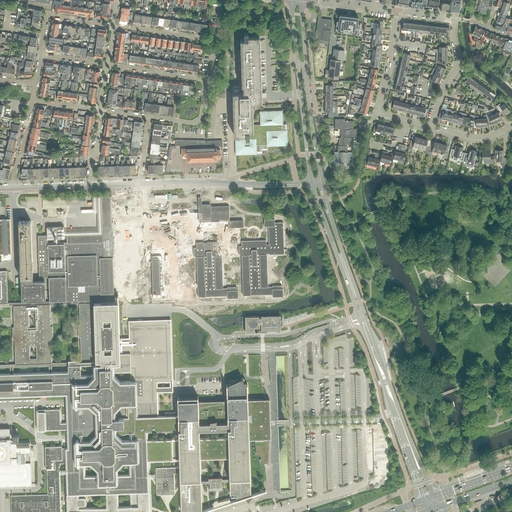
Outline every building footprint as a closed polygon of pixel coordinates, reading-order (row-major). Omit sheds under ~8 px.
[(53,0),(53,3),(55,4),(54,11),(60,12),(61,0),(53,0)] [(484,7),(485,5),(481,5),(482,0),(476,0),(474,10),(480,11),(481,6),(484,7)] [(491,9),(492,6),(491,5),(486,4),(487,2),(487,0),(482,0),(481,5),(485,5),(484,7),(481,6),(480,11),(485,13),(486,8),(491,9)] [(506,15),(507,15),(509,5),(510,0),(500,0),(500,1),(503,2),(500,12),(502,13),(506,15)] [(440,8),(440,11),(449,12),(450,3),(441,3),(440,8)] [(41,10),(41,9),(27,7),(27,10),(34,11),(33,15),(41,16),(42,11),(41,10)] [(124,7),(122,7),(121,14),(131,15),(132,12),(129,12),(130,8),(124,7)] [(153,17),(152,25),(157,26),(160,11),(157,11),(156,17),(153,17)] [(21,17),(20,22),(20,25),(22,25),(22,26),(24,26),(25,26),(26,23),(26,22),(26,20),(27,18),(23,17),(23,13),(20,12),(18,12),(17,17),(21,17)] [(134,16),(131,15),(121,14),(120,21),(123,21),(124,21),(127,22),(128,19),(128,18),(134,19),(134,16)] [(175,20),(171,19),(170,25),(170,28),(176,29),(177,20),(178,15),(175,14),(175,17),(176,17),(175,20)] [(336,26),(335,30),(338,31),(359,34),(360,23),(358,22),(358,18),(340,15),(339,20),(337,20),(336,26)] [(191,16),(190,19),(194,20),(193,23),(190,22),(189,28),(188,30),(194,31),(197,16),(193,16),(193,17),(191,16)] [(500,31),(505,33),(506,30),(507,28),(508,25),(510,19),(511,17),(510,16),(509,19),(505,17),(503,24),(501,29),(500,31)] [(332,20),(331,19),(324,19),(323,18),(323,19),(319,19),(318,19),(318,21),(317,21),(317,28),(315,39),(322,40),(329,41),(331,30),(330,30),(332,20)] [(31,27),(38,28),(39,28),(40,27),(40,25),(39,25),(40,22),(26,20),(26,22),(32,23),(32,24),(31,27)] [(382,29),(382,28),(383,21),(373,20),(373,22),(374,23),(374,28),(382,29)] [(501,29),(503,24),(496,21),(494,28),(500,31),(501,29)] [(64,24),(59,24),(52,23),(52,24),(51,24),(51,25),(51,26),(51,29),(63,31),(63,28),(64,24)] [(71,33),(75,34),(76,29),(76,26),(75,25),(74,25),(73,26),(72,26),(72,25),(70,25),(68,38),(70,38),(71,34),(71,33)] [(448,38),(448,32),(449,28),(449,27),(441,26),(440,34),(445,35),(445,38),(448,38)] [(482,32),(483,30),(475,26),(475,27),(472,34),(477,36),(477,37),(474,36),(473,40),(478,42),(479,39),(479,38),(482,32)] [(95,29),(92,28),(92,31),(91,34),(97,35),(105,37),(105,35),(106,31),(98,29),(98,33),(95,33),(95,29)] [(490,40),(492,36),(493,34),(484,30),(483,33),(482,37),(481,40),(479,43),(480,43),(482,44),(484,45),(486,41),(487,39),(490,40)] [(235,93),(234,93),(234,106),(235,136),(236,136),(237,139),(235,139),(236,155),(257,154),(256,152),(262,152),(262,149),(267,149),(267,146),(270,146),(287,145),(287,130),(285,130),(285,124),(283,124),(283,121),(282,111),(260,112),(260,114),(260,118),(252,119),(251,103),(261,102),(262,102),(261,97),(264,97),(264,95),(264,93),(261,93),(260,36),(259,36),(248,36),(248,33),(244,33),(244,40),(241,40),(242,86),(243,86),(243,91),(243,92),(235,93)] [(496,44),(498,36),(493,34),(492,36),(490,40),(489,46),(491,47),(493,43),(496,44)] [(28,36),(25,36),(19,35),(18,41),(27,43),(28,36)] [(62,44),(63,38),(62,38),(50,36),(48,45),(48,46),(47,48),(48,49),(47,49),(49,50),(49,51),(51,51),(52,51),(55,51),(57,51),(60,52),(61,49),(61,47),(58,47),(59,44),(62,44)] [(504,41),(505,38),(499,36),(497,44),(500,45),(498,49),(500,50),(501,49),(504,41)] [(501,49),(501,50),(510,54),(511,52),(511,50),(511,40),(505,38),(504,41),(501,49)] [(70,39),(67,39),(67,40),(64,40),(64,45),(63,45),(62,52),(65,53),(67,54),(67,53),(68,53),(70,40),(70,39)] [(194,56),(190,55),(189,57),(195,58),(196,56),(196,54),(198,44),(195,44),(195,43),(193,43),(192,43),(192,46),(191,50),(194,51),(194,56)] [(329,70),(326,70),(325,77),(328,77),(328,78),(338,79),(338,78),(338,75),(339,75),(339,74),(339,72),(339,71),(339,68),(340,68),(339,67),(340,65),(340,64),(342,64),(344,50),(334,49),(332,59),(331,59),(330,60),(331,60),(330,63),(330,64),(330,66),(330,67),(329,70)] [(21,50),(21,53),(25,53),(24,58),(26,59),(31,60),(33,60),(34,58),(34,57),(35,56),(35,55),(34,55),(35,53),(35,52),(27,51),(24,50),(21,50)] [(202,60),(194,59),(193,62),(193,64),(192,72),(197,72),(198,70),(199,65),(196,65),(196,63),(201,64),(202,60)] [(59,64),(57,64),(54,63),(53,63),(45,62),(45,66),(44,69),(52,70),(58,71),(59,64)] [(433,69),(436,70),(444,74),(446,69),(438,65),(437,68),(434,66),(433,68),(433,69)] [(43,74),(43,75),(45,76),(45,77),(51,78),(57,79),(58,71),(52,70),(44,69),(44,71),(44,72),(43,72),(43,74)] [(433,69),(431,74),(434,75),(441,78),(444,74),(436,70),(433,69)] [(124,80),(125,74),(122,73),(121,78),(119,77),(119,73),(112,72),(111,78),(124,80)] [(463,79),(465,80),(463,83),(465,85),(467,84),(468,85),(473,78),(469,75),(467,73),(463,79)] [(432,78),(430,77),(429,80),(430,81),(431,81),(430,84),(436,87),(437,84),(438,83),(439,83),(441,78),(434,75),(432,78)] [(473,78),(468,85),(471,87),(469,90),(471,91),(473,88),(478,81),(473,78)] [(367,84),(366,87),(374,89),(375,85),(374,85),(374,84),(359,80),(359,82),(367,84)] [(333,90),(333,88),(337,88),(337,82),(331,81),(331,85),(325,85),(325,90),(333,90)] [(473,88),(475,89),(473,93),(475,94),(477,91),(482,84),(478,81),(473,88)] [(98,85),(87,83),(86,91),(89,92),(97,93),(98,88),(98,85)] [(477,91),(482,94),(487,87),(482,84),(477,91)] [(118,93),(123,94),(124,94),(124,91),(125,88),(123,88),(113,87),(111,86),(110,89),(109,95),(117,96),(117,95),(118,93)] [(487,87),(482,94),(486,98),(491,91),(487,87)] [(137,94),(138,90),(134,89),(133,99),(130,99),(129,108),(130,109),(131,109),(132,108),(134,109),(136,94),(137,94)] [(364,95),(363,97),(371,99),(372,96),(371,96),(372,95),(357,90),(357,91),(359,91),(358,93),(364,95)] [(491,91),(486,98),(491,101),(495,94),(491,91)] [(142,110),(143,110),(145,96),(142,96),(142,100),(140,100),(139,102),(136,101),(136,106),(135,109),(142,110)] [(369,104),(354,100),(353,102),(357,103),(356,105),(361,107),(368,109),(369,105),(369,104)] [(506,115),(511,112),(504,103),(502,105),(500,103),(496,107),(500,112),(502,110),(506,115)] [(360,109),(359,112),(367,114),(368,110),(367,110),(368,109),(361,107),(356,105),(352,104),(352,106),(360,109)] [(427,109),(426,109),(426,107),(421,105),(420,107),(418,115),(423,117),(424,116),(425,117),(427,109)] [(338,107),(324,106),(324,112),(328,112),(328,116),(338,116),(338,107)] [(44,112),(44,109),(37,108),(36,109),(36,110),(36,111),(36,112),(48,115),(51,116),(52,110),(49,109),(48,113),(44,112)] [(442,108),(441,111),(438,118),(441,119),(440,119),(446,121),(448,113),(445,112),(446,109),(442,108)] [(51,124),(50,128),(55,129),(56,129),(59,111),(57,110),(56,110),(55,110),(54,110),(54,113),(53,117),(53,118),(56,118),(55,125),(51,124)] [(498,113),(493,115),(497,122),(502,120),(498,113)] [(469,118),(467,126),(472,128),(474,119),(475,115),(470,114),(469,118)] [(492,125),(497,122),(493,115),(488,117),(492,125)] [(117,119),(113,118),(111,118),(109,118),(109,117),(107,117),(106,117),(105,124),(113,126),(116,126),(117,121),(117,119)] [(20,128),(20,127),(20,125),(18,125),(19,121),(12,120),(10,119),(9,121),(9,124),(12,125),(12,129),(18,131),(19,131),(19,130),(20,130),(20,128)] [(122,127),(123,122),(123,120),(123,119),(122,119),(121,119),(120,119),(118,119),(118,121),(117,126),(118,126),(120,127),(120,130),(117,129),(117,130),(116,129),(115,131),(122,132),(122,127)] [(353,126),(353,121),(347,121),(347,120),(347,121),(345,121),(345,119),(335,119),(335,129),(340,129),(341,129),(341,138),(339,138),(338,146),(337,152),(334,152),(334,162),(352,162),(352,152),(347,152),(347,146),(347,144),(353,144),(353,137),(353,135),(360,136),(360,134),(360,133),(360,129),(353,129),(353,126)] [(373,130),(381,132),(383,124),(378,122),(377,125),(375,125),(373,130)] [(393,135),(395,129),(393,128),(394,127),(388,125),(386,133),(393,135)] [(32,129),(31,132),(49,136),(49,133),(40,131),(40,128),(33,126),(32,127),(32,128),(32,129)] [(10,137),(17,138),(18,137),(18,136),(18,135),(19,133),(16,132),(16,131),(18,131),(12,129),(11,131),(11,132),(8,131),(7,136),(10,136),(10,137)] [(114,133),(118,134),(118,138),(121,138),(121,134),(122,132),(115,131),(104,130),(103,135),(106,135),(111,136),(112,134),(114,134),(114,133)] [(411,140),(409,147),(408,149),(412,150),(412,148),(419,149),(421,138),(415,136),(414,141),(411,140)] [(37,140),(30,138),(30,139),(29,140),(29,141),(29,142),(29,144),(43,147),(44,145),(37,143),(37,140)] [(421,138),(419,149),(424,151),(424,153),(427,154),(429,146),(426,145),(428,140),(421,138)] [(0,143),(7,146),(7,147),(7,149),(14,151),(14,150),(15,150),(15,148),(16,145),(0,141),(0,143)] [(429,146),(427,154),(431,155),(431,153),(437,154),(440,143),(434,142),(433,147),(429,146)] [(440,143),(437,154),(443,156),(443,158),(446,159),(448,151),(445,150),(447,145),(440,143)] [(393,159),(398,160),(401,150),(402,145),(399,144),(398,149),(396,149),(394,154),(394,157),(393,159)] [(398,160),(404,162),(406,152),(404,151),(406,146),(402,145),(401,150),(398,160)] [(451,149),(449,154),(453,155),(452,156),(453,156),(452,160),(457,161),(457,160),(463,161),(464,155),(465,155),(461,154),(463,148),(455,146),(454,150),(451,149)] [(188,161),(215,160),(216,160),(216,158),(218,158),(221,154),(218,150),(216,150),(216,149),(216,148),(182,149),(182,156),(187,156),(188,161)] [(463,161),(462,163),(464,164),(473,166),(474,161),(477,152),(469,150),(468,153),(468,156),(464,155),(463,161)] [(484,163),(493,163),(493,157),(490,157),(490,150),(482,150),(482,158),(484,158),(484,163)] [(507,165),(507,158),(503,158),(503,150),(495,150),(495,161),(501,161),(501,165),(507,165)] [(382,154),(380,162),(385,163),(387,155),(388,152),(382,151),(382,154)] [(387,155),(385,163),(390,165),(392,157),(393,154),(391,153),(390,156),(387,155)] [(0,157),(4,158),(4,159),(3,162),(11,164),(11,163),(12,162),(12,161),(12,160),(13,158),(0,154),(0,157)] [(138,155),(129,156),(129,157),(129,160),(130,174),(130,173),(131,173),(131,174),(132,174),(132,173),(135,173),(135,174),(136,174),(135,169),(136,169),(136,166),(135,166),(135,165),(133,165),(132,165),(131,159),(137,159),(137,158),(138,155)] [(366,165),(372,166),(374,158),(368,157),(366,157),(366,156),(364,164),(366,165)] [(163,172),(164,172),(167,161),(160,160),(160,161),(160,165),(158,165),(159,173),(161,173),(161,172),(163,172)] [(247,383),(247,384),(246,384),(245,384),(242,378),(228,384),(229,385),(227,385),(227,384),(226,384),(227,400),(198,401),(198,396),(197,396),(198,401),(190,401),(178,402),(178,397),(177,397),(178,415),(161,415),(158,413),(157,392),(157,386),(157,381),(157,380),(171,380),(170,344),(171,344),(170,319),(146,320),(146,322),(130,323),(128,323),(129,337),(119,337),(118,302),(114,302),(114,294),(113,265),(112,227),(111,196),(101,196),(102,235),(96,235),(96,234),(68,235),(67,236),(67,244),(48,244),(48,239),(64,238),(64,227),(47,227),(47,235),(43,235),(38,236),(39,278),(49,277),(49,278),(50,300),(49,300),(49,301),(33,302),(33,300),(45,299),(46,299),(45,281),(29,281),(29,278),(33,278),(32,266),(33,266),(33,264),(32,264),(32,260),(31,236),(29,236),(29,230),(31,230),(31,221),(19,221),(19,234),(18,235),(19,235),(19,236),(19,240),(20,240),(20,251),(19,252),(19,266),(21,266),(21,267),(22,267),(22,269),(21,269),(21,278),(21,279),(25,279),(26,281),(21,281),(21,282),(21,288),(21,300),(22,300),(26,300),(26,302),(8,303),(7,271),(0,271),(0,254),(11,254),(10,219),(0,219),(0,367),(10,367),(10,374),(0,374),(0,396),(21,396),(43,395),(66,394),(67,409),(67,423),(60,423),(60,409),(37,410),(38,430),(68,429),(68,448),(62,448),(62,446),(46,447),(46,469),(54,468),(54,462),(52,460),(62,460),(55,461),(55,470),(47,470),(48,494),(11,496),(11,499),(11,511),(60,511),(59,466),(60,466),(60,463),(66,463),(66,456),(67,456),(68,491),(68,494),(67,494),(67,511),(149,511),(147,460),(179,459),(181,510),(182,510),(181,511),(200,511),(214,508),(213,507),(202,511),(201,482),(208,482),(209,490),(222,490),(222,481),(230,481),(230,494),(231,494),(231,497),(237,496),(237,499),(230,502),(266,491),(266,490),(265,490),(251,495),(249,441),(255,440),(256,455),(261,457),(261,462),(265,463),(268,464),(269,440),(271,440),(270,423),(270,399),(264,399),(248,399),(247,385),(247,383)] [(67,209),(67,201),(67,197),(50,198),(42,198),(43,209),(47,209),(48,217),(57,216),(57,209),(67,209)] [(214,269),(186,271),(187,283),(214,282),(214,269)] [(265,313),(233,314),(234,316),(184,317),(187,379),(190,379),(241,377),(267,377),(265,313)] [(157,386),(157,392),(159,392),(173,392),(173,386),(171,319),(170,319),(171,344),(170,344),(171,380),(157,380),(157,381),(157,386)] [(0,487),(10,487),(32,486),(30,442),(10,443),(10,428),(6,428),(0,428),(0,487)]
